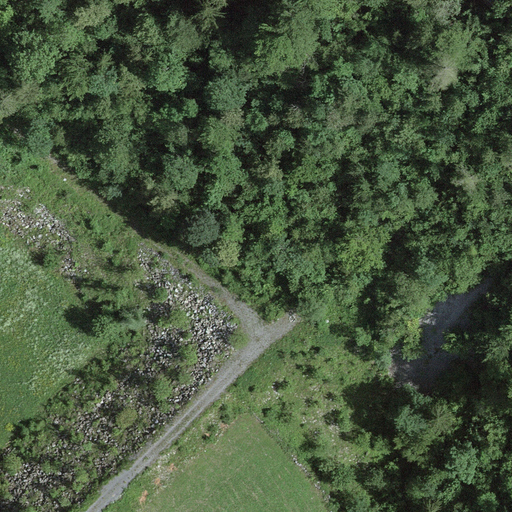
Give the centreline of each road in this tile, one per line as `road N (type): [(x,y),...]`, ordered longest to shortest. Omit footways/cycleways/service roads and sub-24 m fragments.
road 1 (track): [(275,333),(0,122)]
road 2 (track): [(92,511),(275,333)]
